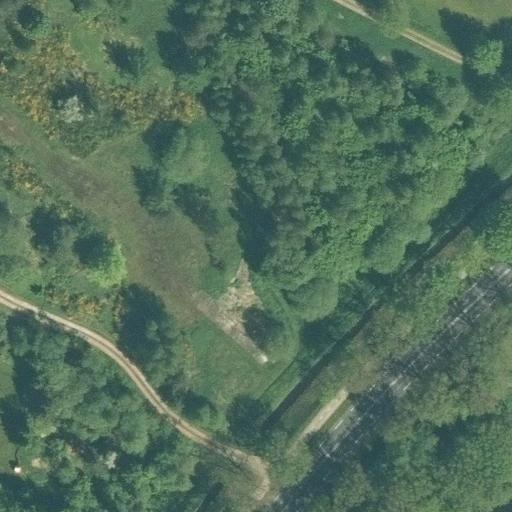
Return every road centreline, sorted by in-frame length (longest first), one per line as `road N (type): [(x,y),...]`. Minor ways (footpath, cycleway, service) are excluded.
road 1 (track): [(191,308),(269,375),(294,348),(290,316),(272,287),(207,100),(160,0)]
road 2 (track): [(291,498),(246,458),(173,422),(107,346),(0,297)]
road 3 (primary): [(281,511),(400,370),(511,264)]
